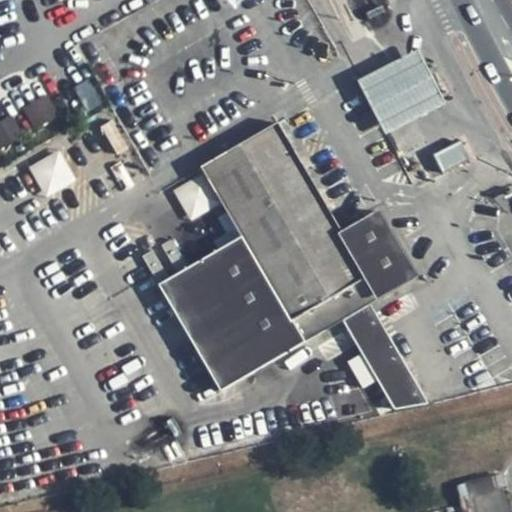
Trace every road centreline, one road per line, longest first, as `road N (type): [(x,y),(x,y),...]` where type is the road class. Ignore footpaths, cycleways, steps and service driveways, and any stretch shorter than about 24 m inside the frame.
road 1 (unknown): [(180,165),(133,86),(141,63),(235,17),(319,86)]
road 2 (unknown): [(176,0),(56,64)]
